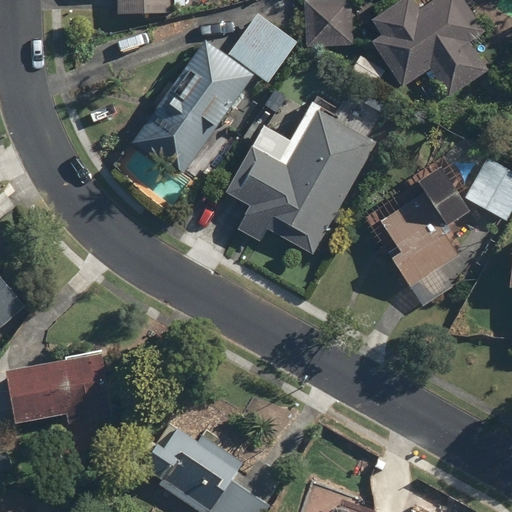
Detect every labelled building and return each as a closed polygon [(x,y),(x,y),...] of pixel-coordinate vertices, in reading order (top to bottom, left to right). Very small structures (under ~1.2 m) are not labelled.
[(111,0),(111,21),(166,23),(166,0),(111,0)] [(347,0),(325,0),(302,0),(303,53),(349,52),(347,0)] [(404,0),(369,0),(356,9),(375,40),(363,47),(395,98),(428,78),(442,101),(483,76),(463,44),(480,34),(458,0),(431,0),(412,12),(404,0)] [(294,46),(253,19),(226,60),(267,87),(294,46)] [(247,76),(195,41),(122,152),(175,187),(247,76)] [(307,256),(364,146),(303,115),(284,151),(254,136),(220,202),(240,212),(232,228),(259,242),(263,234),(307,256)] [(511,174),(482,162),(466,201),(511,219),(511,174)] [(410,199),(375,222),(395,254),(379,264),(411,314),(450,288),(439,272),(460,259),(440,228),(468,210),(443,172),(408,195),(410,199)] [(511,239),(503,239),(500,295),(511,295),(511,239)] [(0,333),(37,297),(0,259),(0,333)] [(116,350),(14,365),(16,383),(0,385),(0,424),(69,414),(71,426),(126,417),(116,350)] [(251,462),(184,419),(169,442),(152,431),(130,465),(202,511),(268,511),(296,470),(261,447),(251,462)] [(375,511),(343,499),(338,511),(375,511)]
